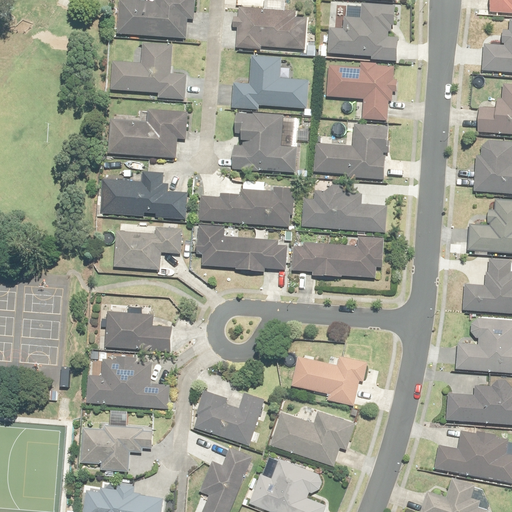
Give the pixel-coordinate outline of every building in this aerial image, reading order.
[(142,0),(142,14),(106,12),(104,46),(171,50),(173,28),(183,29),(184,2),(149,0),(142,0)] [(385,0),(308,0),(308,6),(384,13),(385,0)] [(511,0),(476,0),(475,25),(501,26),(502,23),(511,22),(511,0)] [(331,28),(330,41),(315,40),(313,68),(382,73),(385,46),(381,45),(383,15),(349,13),(348,30),(331,28)] [(294,22),(223,18),(221,57),(292,61),(294,22)] [(487,57),(473,57),(472,84),(511,85),(511,31),(497,31),(497,39),(488,39),(487,57)] [(271,69),(237,67),(236,97),(221,95),(219,118),(294,124),(295,112),(296,112),(298,91),(270,89),(271,69)] [(376,74),(348,73),(348,82),(315,78),(312,108),(347,109),(346,132),(375,133),(375,113),(378,113),(379,103),(381,94),(381,86),(381,80),(376,79),(376,74)] [(511,95),(489,94),(488,108),(481,108),(480,119),(462,118),(461,142),(511,145),(511,95)] [(134,133),(100,130),(97,167),(162,173),(164,148),(174,149),(176,123),(135,120),(134,133)] [(219,179),(257,182),(282,184),(284,156),(269,154),(271,128),(223,125),(219,179)] [(340,135),(338,156),(302,155),(301,184),(371,187),(372,169),(375,138),(340,135)] [(511,145),(485,145),(485,161),(470,160),(468,199),(511,201),(511,145)] [(155,192),(151,192),(151,182),(128,181),(128,190),(87,188),(85,226),(173,231),(174,209),(154,208),(155,192)] [(270,198),(270,204),(225,200),(224,204),(216,203),(215,209),(186,207),(184,233),(277,240),(279,224),(281,198),(270,198)] [(350,204),(300,200),(299,212),(290,211),(288,237),(367,244),(369,218),(349,216),(350,204)] [(511,234),(511,235),(511,218),(511,210),(474,209),(473,233),(454,232),(452,268),(511,270),(511,234)] [(210,279),(271,282),(273,252),(211,249),(211,236),(186,235),(184,279),(210,279)] [(141,237),(141,246),(103,243),(100,277),(146,281),(148,263),(165,264),(167,239),(141,237)] [(344,246),(342,259),(289,255),(288,260),(279,260),(277,284),(361,290),(362,272),(372,273),(374,248),(344,246)] [(470,296),(449,295),(447,327),(511,329),(511,298),(505,298),(506,284),(499,284),(500,271),(471,270),(470,296)] [(175,328),(153,326),(154,315),(106,311),(103,347),(151,351),(152,348),(174,350),(175,328)] [(505,333),(459,330),(458,352),(442,351),(441,383),(509,386),(511,355),(504,354),(505,333)] [(337,353),(335,361),(298,351),(289,386),(326,395),(325,399),(351,406),(352,402),(353,402),(362,368),(364,361),(337,353)] [(109,378),(92,376),(89,405),(168,413),(170,392),(173,370),(110,363),(109,378)] [(60,389),(50,388),(50,401),(59,402),(60,389)] [(267,399),(246,391),(239,409),(230,405),(232,398),(204,389),(191,428),(219,438),(219,437),(247,448),(257,424),(267,399)] [(459,406),(431,404),(430,434),(511,438),(511,408),(506,408),(506,399),(459,397),(459,406)] [(338,433),(304,421),(299,436),(265,425),(255,456),(318,476),(324,456),(329,458),(338,433)] [(154,429),(110,425),(109,430),(86,428),(82,465),(132,470),(134,455),(151,457),(154,429)] [(496,497),(500,481),(501,481),(503,467),(491,465),(494,452),(447,440),(442,459),(426,456),(421,479),(496,497)] [(217,458),(209,476),(199,472),(185,504),(194,508),(191,511),(220,511),(241,469),(217,458)] [(305,511),(294,508),(303,484),(265,470),(257,493),(245,489),(235,511),(305,511)] [(165,511),(167,495),(91,488),(88,511),(165,511)] [(457,511),(463,499),(436,489),(429,507),(413,502),(409,511),(457,511)]
